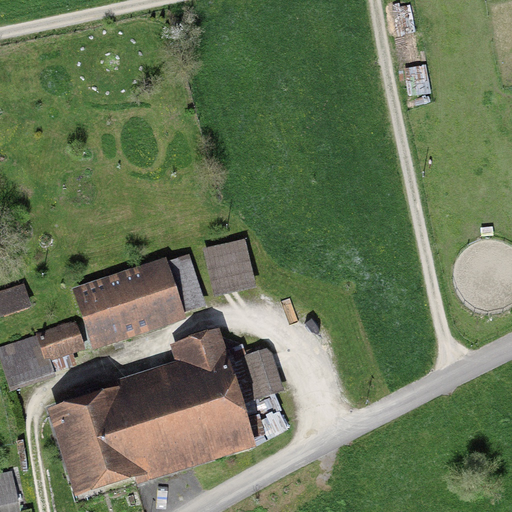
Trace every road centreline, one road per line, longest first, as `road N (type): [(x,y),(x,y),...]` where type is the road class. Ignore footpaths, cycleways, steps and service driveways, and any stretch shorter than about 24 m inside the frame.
road 1 (track): [(366,0),(453,377)]
road 2 (residential): [(200,511),(511,347)]
road 3 (track): [(0,35),(171,0)]
